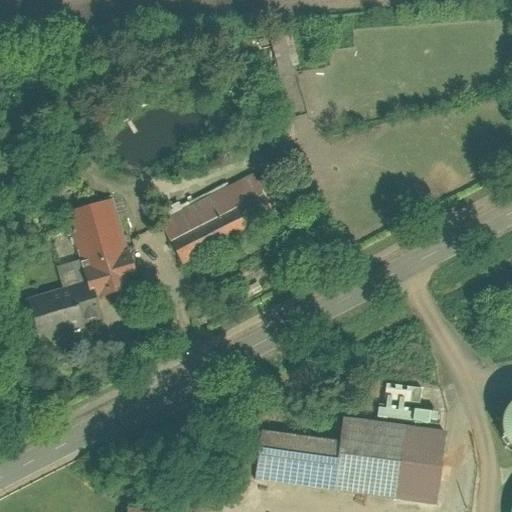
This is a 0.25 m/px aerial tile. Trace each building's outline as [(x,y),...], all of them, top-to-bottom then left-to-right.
[(290,31),(267,37),(276,75),(300,69),(290,31)] [(252,172),(159,220),(182,263),(274,216),(252,172)] [(111,194),(60,209),(80,278),(24,294),(37,337),(101,319),(97,304),(140,291),(111,194)] [(511,386),(509,388),(502,396),(498,406),(497,416),(500,427),(506,436),(511,440),(511,386)] [(336,441),(256,430),(250,474),(431,500),(441,430),(340,416),(336,441)] [(511,511),(511,489),(510,492),(503,511),(511,511)]
